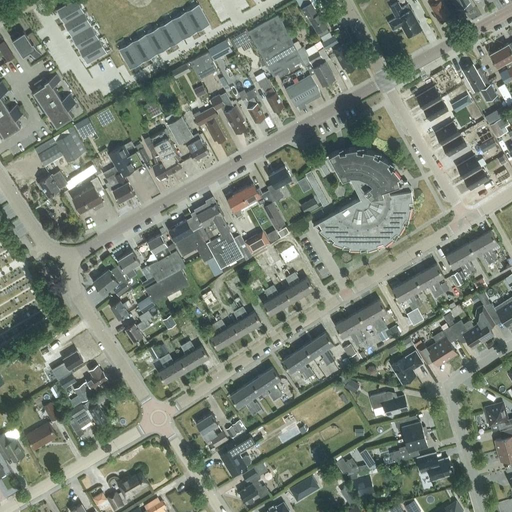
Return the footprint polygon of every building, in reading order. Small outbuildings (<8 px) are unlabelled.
[(72,0),(57,9),(64,22),(84,11),(77,0),(72,0)] [(322,0),(297,0),(301,6),(311,0),(312,0),(317,9),(325,4),(322,0)] [(431,0),(433,3),(430,5),(433,11),(434,11),(439,19),(449,13),(441,0),(431,0)] [(401,7),(398,1),(390,6),(396,17),(389,21),(393,29),(401,25),(404,30),(405,30),(408,36),(421,28),(408,3),(401,7)] [(305,13),(307,12),(318,30),(321,36),(330,30),(327,25),(320,12),(316,14),(313,8),(314,8),(311,2),(302,7),(305,13)] [(199,3),(185,11),(196,31),(210,23),(199,3)] [(84,11),(64,22),(72,36),(92,24),(84,11)] [(185,11),(172,18),(183,38),(196,31),(185,11)] [(320,90),(306,65),(297,49),(278,14),(248,30),(273,75),(278,73),(279,76),(287,72),(289,76),(283,79),(284,81),(283,82),(285,86),(288,92),(290,92),(296,103),(320,90)] [(172,18),(159,25),(170,45),(183,38),(172,18)] [(79,49),(99,38),(92,24),(72,36),(79,49)] [(170,45),(159,25),(145,33),(157,53),(170,45)] [(235,48),(251,39),(245,30),(230,39),(235,48)] [(27,35),(25,31),(20,34),(18,31),(11,36),(23,55),(30,50),(35,58),(41,54),(41,53),(38,49),(35,44),(39,42),(32,31),(27,35)] [(145,33),(132,40),(143,60),(157,53),(145,33)] [(338,41),(335,35),(322,42),(325,48),(338,41)] [(99,38),(79,49),(87,63),(107,51),(99,38)] [(232,49),(226,38),(209,48),(214,59),(232,49)] [(9,48),(4,40),(0,42),(0,49),(2,53),(9,48)] [(130,68),(143,60),(132,40),(119,48),(130,68)] [(298,40),(293,42),(297,49),(302,46),(298,40)] [(330,58),(320,41),(315,44),(318,50),(309,55),(304,45),(297,49),(306,65),(311,62),(314,66),(313,67),(323,84),(335,77),(325,60),(330,58)] [(497,65),(504,61),(508,68),(508,69),(511,76),(511,42),(509,44),(508,43),(490,53),(497,65)] [(343,68),(345,67),(347,71),(356,66),(350,56),(352,55),(345,43),(333,50),(343,68)] [(190,60),(200,78),(217,68),(208,51),(190,60)] [(176,77),(190,69),(186,61),(171,69),(176,77)] [(225,75),(220,77),(227,89),(239,83),(229,63),(221,68),(225,75)] [(486,101),(494,96),(497,95),(491,83),(481,66),(477,69),(473,63),(462,69),(474,89),(478,87),(486,101)] [(54,128),(73,115),(68,108),(76,103),(70,93),(62,98),(53,85),(61,80),(56,74),(47,80),(44,76),(34,83),(37,88),(33,91),(36,95),(34,97),(43,112),(46,110),(52,118),(49,120),(54,128)] [(266,97),(269,102),(271,103),(275,110),(283,106),(279,100),(280,99),(276,91),(275,92),(270,82),(266,75),(257,81),(261,87),(262,86),(268,96),(266,97)] [(0,135),(2,138),(21,125),(16,118),(24,113),(17,104),(10,109),(1,95),(8,90),(2,80),(0,81),(0,135)] [(434,85),(416,95),(423,107),(441,97),(434,85)] [(244,89),(238,92),(242,99),(244,102),(251,113),(252,113),(256,121),(264,116),(261,110),(262,110),(257,102),(254,97),(257,95),(253,88),(246,92),(244,89)] [(219,93),(210,98),(216,109),(223,105),(226,110),(224,111),(232,125),(232,124),(237,132),(245,127),(242,122),(245,120),(236,105),(234,106),(231,100),(225,103),(219,93)] [(441,97),(423,107),(431,119),(448,109),(441,97)] [(144,105),(150,116),(162,110),(155,98),(144,105)] [(447,107),(456,123),(465,118),(456,102),(447,107)] [(200,110),(194,113),(200,124),(207,120),(209,124),(206,125),(215,140),(217,139),(218,142),(226,138),(214,117),(218,115),(213,106),(201,112),(200,110)] [(495,119),(491,112),(485,115),(489,123),(495,119)] [(179,142),(193,134),(182,115),(168,122),(179,142)] [(452,120),(435,130),(442,142),(459,132),(452,120)] [(497,137),(504,132),(497,120),(490,124),(497,137)] [(84,125),(89,133),(95,130),(90,121),(84,125)] [(477,127),(482,136),(488,133),(484,124),(477,127)] [(73,125),(68,128),(70,132),(56,139),(68,161),(86,150),(73,125)] [(165,128),(151,136),(171,172),(182,166),(178,160),(181,158),(165,128)] [(459,132),(442,142),(449,154),(466,144),(459,132)] [(195,159),(209,151),(199,134),(186,141),(188,145),(188,146),(195,159)] [(160,179),(171,172),(151,136),(150,136),(153,141),(147,144),(154,156),(154,157),(157,162),(152,165),(160,179)] [(484,147),(478,137),(468,142),(474,152),(484,147)] [(145,162),(151,159),(144,146),(143,146),(141,142),(136,145),(138,149),(145,162)] [(115,174),(114,172),(106,177),(109,181),(105,183),(110,190),(113,188),(120,201),(135,192),(128,180),(128,181),(124,174),(137,167),(124,144),(118,148),(116,144),(108,149),(110,152),(109,153),(119,172),(115,174)] [(410,200),(412,200),(413,200),(411,189),(410,189),(402,191),(401,189),(406,186),(404,182),(407,181),(407,180),(399,182),(397,176),(399,175),(400,175),(393,166),(392,166),(391,168),(387,163),(389,161),(379,154),(379,155),(378,157),(373,154),(374,151),(363,148),(363,149),(362,151),(356,150),(356,147),(357,147),(345,148),(345,149),(346,151),(340,152),(339,149),(329,154),(329,155),(331,158),(333,161),(335,165),(336,168),(342,178),(350,176),(361,197),(313,223),(314,224),(319,221),(322,227),(320,228),(319,228),(328,236),(330,234),(334,238),(333,240),(332,241),(343,245),(344,245),(343,244),(344,243),(350,245),(349,247),(349,248),(361,248),(360,248),(361,246),(367,246),(367,248),(367,249),(378,245),(377,243),(383,241),(384,243),(384,244),(393,236),(392,235),(397,231),(398,232),(398,233),(399,233),(405,223),(404,223),(403,222),(406,217),(408,217),(408,218),(409,218),(411,206),(410,206),(408,206),(410,200)] [(475,154),(457,165),(464,177),(482,166),(475,154)] [(97,170),(93,163),(71,178),(75,184),(97,170)] [(507,163),(494,169),(498,179),(511,173),(507,163)] [(267,186),(269,188),(274,198),(275,200),(283,196),(277,185),(284,181),(285,183),(291,179),(291,178),(292,177),(285,165),(269,174),(274,182),(267,186)] [(482,166),(464,177),(471,189),(489,179),(482,166)] [(39,183),(41,188),(44,188),(49,195),(60,188),(68,182),(60,170),(52,175),(50,173),(39,181),(40,182),(39,183)] [(97,190),(103,187),(97,176),(91,180),(94,185),(73,196),(81,210),(91,204),(94,208),(104,202),(97,190)] [(263,205),(274,198),(269,188),(262,192),(259,186),(256,188),(253,183),(247,186),(247,185),(240,189),(247,202),(256,197),(260,204),(262,203),(263,205)] [(239,207),(247,202),(240,189),(233,193),(232,190),(224,194),(228,200),(229,199),(234,209),(233,209),(237,216),(242,213),(239,207)] [(306,212),(319,205),(315,197),(302,204),(306,212)] [(285,223),(273,201),(264,206),(276,228),(285,223)] [(252,255),(239,233),(234,236),(222,215),(224,214),(217,202),(197,213),(203,224),(199,227),(221,268),(244,255),(246,259),(252,255)] [(214,256),(198,227),(193,230),(187,218),(169,228),(183,255),(197,248),(204,261),(214,256)] [(289,231),(286,225),(278,230),(281,235),(289,231)] [(251,253),(270,242),(263,229),(244,240),(251,253)] [(497,242),(490,229),(479,235),(486,248),(497,242)] [(145,287),(151,296),(154,302),(189,282),(181,267),(186,265),(173,242),(168,245),(167,244),(161,233),(147,240),(154,251),(158,259),(148,265),(154,275),(157,280),(145,287)] [(479,235),(468,242),(475,254),(482,250),(485,255),(489,253),(486,248),(479,235)] [(468,242),(457,248),(467,266),(471,263),(468,258),(475,254),(468,242)] [(300,254),(295,246),(287,251),(288,252),(282,256),(286,263),(300,254)] [(457,248),(446,254),(453,267),(460,263),(463,268),(467,266),(457,248)] [(133,250),(118,259),(129,277),(137,272),(133,266),(140,261),(133,250)] [(494,250),(489,253),(493,260),(496,259),(498,258),(494,250)] [(489,263),(493,260),(489,253),(485,255),(485,256),(489,263)] [(286,268),(281,259),(274,263),(280,272),(282,270),(286,268)] [(496,259),(493,260),(498,269),(500,271),(502,270),(496,259)] [(498,269),(494,261),(487,265),(492,273),(498,269)] [(437,279),(444,275),(437,263),(426,269),(433,281),(436,286),(440,284),(437,279)] [(472,263),(471,263),(467,266),(471,273),(476,270),(472,263)] [(110,270),(109,268),(93,281),(103,293),(113,285),(115,288),(114,289),(118,294),(130,284),(125,275),(117,265),(110,270)] [(471,273),(467,266),(463,268),(462,268),(466,276),(471,273)] [(436,286),(433,281),(426,269),(414,275),(421,287),(428,284),(431,289),(436,286)] [(303,294),(303,293),(313,287),(307,276),(299,281),(297,279),(299,278),(295,271),(291,274),(296,282),(303,294)] [(463,282),(457,271),(451,274),(457,285),(463,282)] [(292,300),(303,294),(296,282),(291,274),(286,276),(290,283),(292,282),(293,284),(285,289),(292,300)] [(154,275),(143,282),(145,287),(157,280),(154,275)] [(414,275),(403,281),(413,299),(417,297),(414,292),(421,287),(414,275)] [(479,289),(488,284),(483,276),(474,281),(479,289)] [(403,281),(392,288),(399,300),(406,296),(409,302),(413,299),(403,281)] [(274,284),(269,286),(274,295),(281,306),(292,300),(285,289),(277,294),(276,291),(278,290),(274,284)] [(440,284),(436,286),(440,294),(444,291),(440,284)] [(272,297),(270,298),(263,302),(270,313),(281,306),(274,295),(269,286),(265,289),(269,296),(270,295),(272,297)] [(440,294),(436,286),(431,289),(435,297),(440,294)] [(125,291),(127,297),(134,294),(132,288),(125,291)] [(207,303),(216,298),(211,289),(202,294),(207,303)] [(143,312),(155,304),(149,295),(137,303),(143,312)] [(243,303),(239,296),(234,299),(238,306),(243,303)] [(418,296),(417,297),(413,299),(417,306),(422,304),(418,296)] [(380,298),(369,304),(379,322),(383,319),(380,314),(387,310),(380,298)] [(132,304),(129,300),(128,299),(123,303),(120,299),(111,305),(119,318),(128,312),(126,308),(132,304)] [(417,306),(413,299),(409,302),(413,309),(415,307),(417,306)] [(507,326),(511,322),(511,311),(507,303),(505,300),(494,306),(492,302),(485,307),(494,320),(500,316),(507,326)] [(357,311),(364,323),(371,319),(374,324),(379,322),(369,304),(357,311)] [(479,322),(474,325),(483,340),(494,334),(489,326),(495,322),(493,320),(494,320),(485,307),(483,304),(477,308),(475,315),(479,322)] [(261,321),(255,310),(246,315),(245,313),(247,312),(243,305),(238,308),(244,316),(250,328),(261,321)] [(153,306),(148,309),(152,315),(157,312),(153,306)] [(240,334),(250,328),(244,316),(238,308),(234,310),(238,317),(240,316),(241,318),(233,323),(240,334)] [(147,318),(152,315),(148,309),(139,315),(142,321),(136,324),(135,322),(126,328),(134,340),(143,334),(140,330),(150,323),(147,318)] [(346,317),(353,329),(356,334),(357,334),(361,332),(358,326),(364,323),(357,311),(346,317)] [(420,312),(410,318),(413,324),(424,318),(420,312)] [(170,314),(163,319),(168,327),(175,323),(170,314)] [(346,317),(335,323),(342,336),(349,332),(352,337),(356,334),(353,329),(346,317)] [(229,341),(229,340),(240,334),(233,323),(225,328),(224,326),(225,325),(221,318),(217,321),(222,329),(229,341)] [(383,319),(379,322),(383,329),(387,327),(383,319)] [(461,341),(460,340),(466,336),(473,347),(483,340),(474,325),(470,319),(463,323),(462,320),(455,324),(451,327),(460,342),(461,341)] [(218,347),(229,341),(222,329),(217,321),(213,323),(217,330),(218,329),(219,331),(211,336),(218,347)] [(383,329),(379,322),(374,324),(378,332),(383,329)] [(396,324),(386,330),(390,337),(400,331),(396,324)] [(450,325),(442,330),(446,335),(436,341),(447,358),(457,352),(457,351),(456,352),(450,342),(458,337),(451,327),(450,325)] [(389,336),(386,330),(385,328),(378,332),(383,340),(389,336)] [(326,354),(331,351),(328,347),(334,342),(326,330),(315,337),(323,350),(326,354)] [(361,331),(361,332),(357,334),(361,342),(366,339),(361,331)] [(361,342),(357,334),(356,334),(352,337),(356,344),(361,342)] [(315,337),(304,344),(312,357),(323,350),(315,337)] [(403,350),(411,344),(407,337),(398,343),(403,350)] [(209,355),(202,344),(194,349),(192,347),(194,346),(190,339),(187,341),(186,342),(191,351),(198,362),(209,355)] [(437,365),(447,358),(436,341),(427,347),(424,342),(416,347),(426,362),(433,357),(437,364),(437,365)] [(187,350),(188,352),(180,357),(187,368),(198,362),(191,351),(186,342),(181,345),(185,351),(187,350)] [(161,354),(154,343),(148,347),(154,358),(161,354)] [(163,343),(157,346),(163,355),(168,352),(163,343)] [(343,347),(349,357),(356,352),(350,343),(343,347)] [(304,344),(294,352),(302,364),(312,357),(304,344)] [(70,368),(83,360),(77,349),(64,358),(66,362),(60,366),(64,371),(70,368)] [(403,382),(404,381),(406,382),(408,381),(410,380),(411,378),(411,376),(416,373),(413,368),(423,362),(415,350),(405,356),(392,364),(403,382)] [(331,351),(326,354),(331,361),(336,358),(331,351)] [(187,368),(180,357),(172,362),(171,360),(173,359),(169,352),(164,355),(168,362),(176,375),(187,368)] [(294,352),(293,352),(283,359),(291,371),(298,367),(301,371),(305,369),(302,364),(294,352)] [(327,364),(331,361),(326,354),(322,357),(327,364)] [(165,381),(176,375),(168,362),(164,355),(160,357),(164,364),(163,364),(165,367),(159,370),(165,381)] [(83,400),(91,395),(88,390),(91,387),(92,389),(99,385),(98,383),(108,377),(103,370),(102,371),(98,364),(89,369),(92,374),(85,378),(87,380),(75,388),(83,400)] [(262,372),(270,385),(274,390),(278,387),(275,382),(281,378),(273,365),(262,372)] [(310,366),(305,368),(310,376),(314,373),(310,366)] [(305,368),(305,369),(301,371),(305,378),(310,376),(305,368)] [(71,372),(63,377),(59,379),(64,388),(76,380),(71,372)] [(270,385),(262,372),(252,380),(260,392),(270,385)] [(344,386),(349,389),(355,381),(350,378),(349,380),(344,386)] [(252,404),(255,402),(251,397),(260,392),(252,380),(241,387),(252,404)] [(241,387),(230,394),(238,406),(245,402),(248,407),(252,404),(241,387)] [(278,387),(274,390),(278,397),(283,394),(278,387)] [(269,393),(274,400),(278,397),(274,390),(269,393)] [(394,412),(407,408),(407,409),(408,408),(404,394),(404,395),(388,399),(386,391),(370,395),(374,408),(385,405),(387,411),(386,413),(393,416),(394,412)] [(89,408),(99,424),(107,419),(97,403),(105,398),(101,393),(82,404),(82,403),(70,410),(71,411),(70,414),(71,416),(74,415),(80,427),(92,420),(86,410),(89,408)] [(487,412),(486,412),(486,414),(487,417),(488,419),(489,418),(491,423),(498,421),(499,428),(511,424),(511,416),(507,418),(502,402),(498,403),(497,399),(498,404),(486,407),(487,412)] [(60,416),(51,401),(43,405),(52,420),(60,416)] [(259,414),(264,411),(257,401),(255,402),(252,404),(257,411),(259,414)] [(252,404),(248,407),(253,414),(257,411),(252,404)] [(216,446),(228,438),(223,430),(216,434),(211,427),(218,423),(211,412),(196,422),(203,432),(201,433),(207,441),(211,438),(216,446)] [(410,416),(395,420),(395,421),(398,420),(400,425),(398,426),(399,430),(403,429),(405,437),(427,431),(425,425),(422,426),(421,419),(410,422),(409,417),(410,417),(410,416)] [(232,424),(238,432),(244,429),(238,420),(232,424)] [(35,448),(56,435),(48,421),(27,434),(35,448)] [(295,423),(286,428),(293,439),(307,430),(304,424),(298,428),(295,423)] [(226,428),(231,437),(237,433),(232,425),(226,428)] [(495,439),(498,450),(511,445),(511,426),(507,428),(509,435),(495,439)] [(80,427),(75,430),(78,435),(83,432),(80,427)] [(239,453),(256,443),(249,431),(225,445),(229,450),(221,455),(232,474),(246,465),(245,464),(250,462),(251,459),(249,455),(245,454),(241,457),(239,453)] [(404,446),(400,447),(400,450),(401,452),(404,451),(405,457),(420,453),(420,452),(418,453),(417,447),(428,444),(426,438),(429,437),(427,431),(405,437),(407,445),(404,446)] [(25,454),(15,438),(10,441),(4,432),(0,434),(0,451),(4,458),(11,455),(14,460),(25,454)] [(319,445),(312,449),(316,455),(322,451),(319,445)] [(511,445),(498,450),(501,460),(511,457),(511,445)] [(398,451),(391,453),(393,461),(402,458),(401,455),(399,454),(398,451)] [(452,470),(453,470),(452,464),(451,465),(448,456),(438,459),(436,451),(417,457),(421,471),(429,469),(432,480),(441,478),(440,476),(453,472),(452,470)] [(343,473),(352,470),(342,456),(335,461),(343,473)] [(252,482),(239,490),(240,492),(239,493),(241,496),(242,495),(245,500),(246,499),(248,502),(250,502),(253,500),(254,499),(252,495),(258,492),(261,497),(269,491),(265,484),(262,485),(258,479),(260,477),(258,473),(267,468),(263,461),(254,467),(253,466),(242,473),(247,480),(249,479),(252,482)] [(139,487),(148,482),(141,471),(128,478),(127,476),(117,482),(127,497),(140,489),(139,487)] [(374,491),(369,474),(352,479),(357,496),(374,491)] [(306,478),(291,488),(297,499),(313,489),(306,478)] [(106,496),(115,510),(125,504),(117,490),(106,496)] [(139,505),(128,511),(163,511),(165,511),(163,507),(166,505),(162,499),(160,501),(157,497),(145,505),(147,508),(142,511),(139,505)] [(417,504),(414,499),(404,505),(408,511),(414,511),(418,510),(415,506),(417,504)] [(462,511),(456,501),(438,511),(462,511)] [(288,511),(283,502),(267,511),(288,511)] [(392,511),(404,511),(399,502),(389,507),(392,511)] [(96,511),(95,510),(91,511),(86,511),(81,503),(71,509),(72,511),(96,511)]
